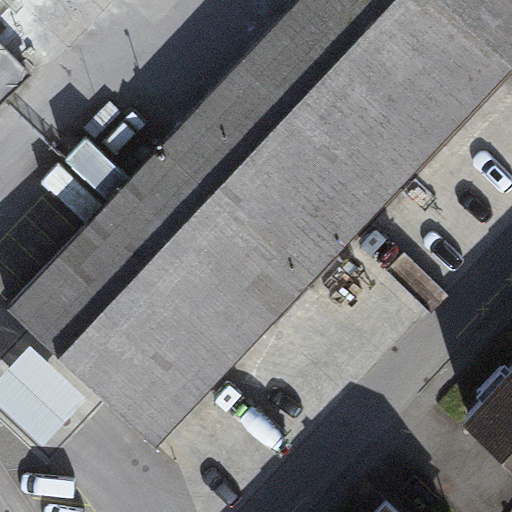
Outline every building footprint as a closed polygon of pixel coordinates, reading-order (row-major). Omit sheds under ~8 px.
[(109,197),(9,302),(34,326),(104,391),(156,440),(511,65),(511,61),(447,0),(294,0),(160,141),(162,142),(130,175),(87,134),(65,156),(109,197)] [(511,0),(447,0),(511,61),(511,0)] [(0,98),(27,72),(0,43),(0,98)] [(104,391),(34,326),(0,360),(0,409),(46,453),(104,391)] [(511,364),(466,413),(511,455),(511,364)] [(400,511),(386,499),(373,511),(400,511)]
